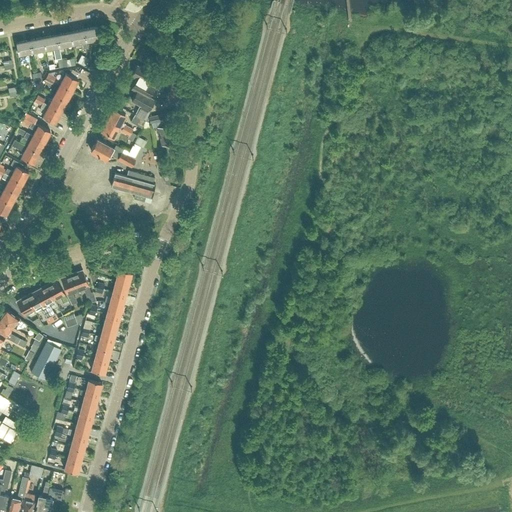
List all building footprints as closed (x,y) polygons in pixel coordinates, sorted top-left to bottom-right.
[(97,26),(83,29),(85,40),(99,37),(97,26)] [(83,29),(69,32),(71,43),(85,40),(83,29)] [(69,32),(56,34),(58,45),(71,43),(69,32)] [(56,34),(42,37),(45,48),(58,45),(56,34)] [(42,37),(29,39),(31,50),(45,48),(42,37)] [(31,50),(29,39),(15,42),(17,53),(31,50)] [(136,90),(131,100),(148,109),(154,99),(148,96),(154,87),(148,84),(154,74),(136,64),(130,74),(136,77),(131,87),(136,90)] [(65,72),(60,83),(71,89),(77,78),(65,72)] [(60,83),(54,94),(65,100),(71,89),(60,83)] [(54,94),(48,104),(60,111),(65,100),(54,94)] [(40,106),(46,109),(42,115),(54,121),(60,111),(48,104),(43,101),(41,105),(40,106)] [(113,108),(106,119),(118,126),(118,125),(122,127),(123,127),(124,124),(125,123),(121,121),(124,114),(113,108)] [(35,129),(32,134),(32,135),(43,141),(49,130),(38,124),(37,125),(34,122),(36,119),(28,114),(23,123),(29,126),(35,129)] [(130,120),(141,127),(144,119),(134,114),(130,120)] [(150,122),(156,121),(157,126),(160,144),(172,141),(168,124),(167,118),(157,120),(156,114),(148,116),(150,122)] [(118,126),(106,119),(101,130),(113,136),(118,126)] [(30,139),(26,146),(37,152),(43,141),(32,135),(32,134),(17,126),(15,131),(18,132),(30,139)] [(121,152),(123,148),(115,144),(113,147),(96,138),(90,150),(105,158),(108,152),(117,157),(117,158),(130,165),(134,159),(121,152)] [(37,152),(26,146),(21,156),(32,162),(37,152)] [(10,176),(21,182),(27,171),(20,167),(22,164),(13,159),(10,164),(15,166),(10,176)] [(133,197),(143,200),(149,202),(150,196),(154,183),(152,182),(154,177),(140,173),(128,170),(126,176),(114,172),(110,186),(134,192),(133,197)] [(4,186),(16,193),(21,182),(10,176),(4,186)] [(0,197),(10,203),(16,193),(4,186),(1,192),(0,190),(0,197)] [(10,203),(0,197),(0,211),(4,214),(10,203)] [(118,268),(114,280),(128,283),(131,272),(118,268)] [(82,269),(71,273),(77,288),(83,286),(87,297),(94,294),(93,291),(91,292),(88,284),(82,269)] [(71,290),(77,288),(71,273),(60,277),(66,292),(72,304),(77,301),(75,297),(71,290)] [(56,278),(46,283),(54,298),(58,296),(62,303),(68,300),(64,293),(56,278)] [(114,280),(111,291),(125,294),(128,283),(114,280)] [(46,283),(37,288),(51,314),(54,312),(47,301),(54,298),(46,283)] [(24,295),(33,309),(40,306),(46,317),(51,314),(37,288),(24,295)] [(111,291),(108,302),(122,305),(125,294),(111,291)] [(23,314),(33,309),(24,295),(15,300),(23,314)] [(108,302),(105,313),(119,316),(122,305),(108,302)] [(5,308),(0,314),(0,317),(12,326),(15,322),(24,328),(27,324),(5,308)] [(80,322),(83,312),(74,315),(76,323),(80,322)] [(74,315),(73,313),(63,316),(66,326),(76,323),(74,315)] [(105,313),(102,324),(116,328),(119,316),(105,313)] [(12,326),(0,317),(0,331),(5,336),(5,337),(15,342),(17,337),(10,334),(8,332),(12,326)] [(102,324),(99,335),(113,339),(116,328),(102,324)] [(31,335),(38,340),(42,335),(35,330),(31,335)] [(99,335),(96,346),(110,350),(113,339),(99,335)] [(30,371),(44,378),(45,378),(60,348),(46,340),(30,371)] [(96,346),(93,357),(107,361),(110,350),(96,346)] [(107,361),(93,357),(90,369),(103,372),(107,361)] [(88,378),(84,390),(98,394),(101,382),(88,378)] [(19,379),(11,396),(29,404),(37,387),(19,379)] [(84,390),(81,401),(95,405),(98,394),(84,390)] [(0,409),(19,416),(23,405),(0,396),(0,409)] [(81,401),(78,412),(92,416),(95,405),(81,401)] [(78,412),(75,423),(89,427),(92,416),(78,412)] [(0,434),(9,440),(15,430),(0,420),(0,434)] [(75,423),(72,434),(86,438),(89,427),(75,423)] [(72,434),(69,445),(83,449),(86,438),(72,434)] [(69,445),(66,456),(80,460),(83,449),(69,445)] [(80,460),(66,456),(63,468),(77,472),(80,460)] [(31,464),(28,473),(39,476),(42,468),(31,464)] [(0,485),(0,509),(1,510),(3,509),(4,510),(8,495),(3,493),(4,487),(6,488),(11,470),(5,468),(2,479),(0,485)] [(23,498),(28,476),(22,475),(16,497),(10,495),(6,510),(8,510),(9,511),(11,511),(12,511),(14,511),(18,511),(21,498),(21,497),(23,498)] [(34,511),(48,511),(53,487),(44,485),(42,495),(38,494),(34,511)] [(63,495),(69,497),(71,489),(65,487),(63,495)] [(31,511),(34,500),(23,498),(19,511),(31,511)]
